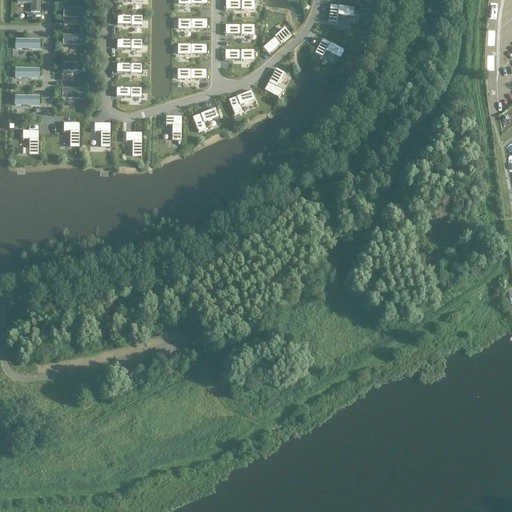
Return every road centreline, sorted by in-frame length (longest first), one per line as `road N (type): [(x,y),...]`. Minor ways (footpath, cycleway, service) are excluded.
road 1 (tertiary): [(0,303),(159,270),(235,235),(284,195),(357,108),(384,52),(396,0)]
road 2 (track): [(266,424),(216,402),(186,338)]
